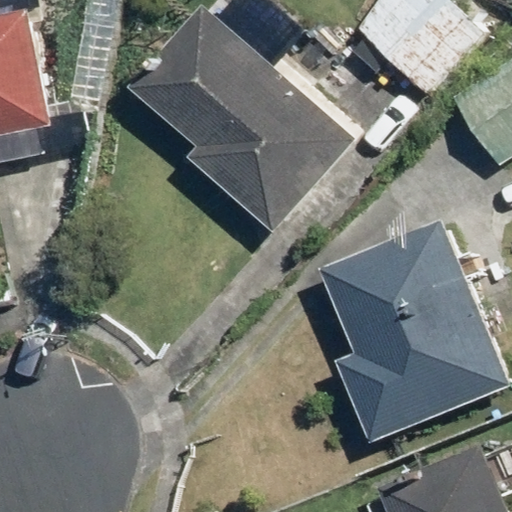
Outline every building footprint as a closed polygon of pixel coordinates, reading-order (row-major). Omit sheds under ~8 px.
[(0,135),(65,123),(40,0),(16,0),(0,3),(0,166),(3,166),(0,150),(0,135)] [(311,30),(278,0),(229,0),(146,88),(291,225),(374,136),(315,80),(356,36),(329,11),(311,30)] [(464,0),(391,0),(372,26),(442,90),(493,35),(479,22),(493,6),(486,0),(468,0),(467,2),(464,0)] [(511,60),(463,94),(511,164),(511,60)] [(511,392),(511,335),(459,219),(338,274),(373,351),(348,362),(387,448),(511,392)] [(511,511),(511,501),(511,500),(511,449),(498,456),(494,448),(413,485),(424,507),(412,511),(511,511)]
